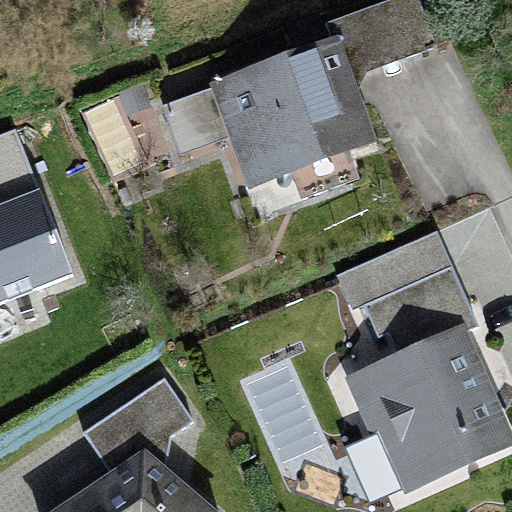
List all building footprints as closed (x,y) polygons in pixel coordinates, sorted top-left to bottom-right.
[(384,0),(325,22),(330,37),(338,34),(358,89),(366,72),(454,39),(439,0),(384,0)] [(209,87),(161,105),(180,155),(228,137),(247,188),(377,140),(358,89),(338,34),(330,37),(207,83),(209,87)] [(10,129),(0,133),(0,302),(71,275),(38,190),(35,191),(10,129)] [(388,333),(397,351),(462,322),(466,332),(479,327),(435,230),(337,274),(352,309),(362,304),(378,338),(388,333)] [(462,322),(397,351),(342,376),(397,498),(511,446),(511,433),(466,332),(462,322)] [(156,391),(85,439),(110,475),(181,427),(156,391)] [(193,511),(138,464),(73,511),(193,511)]
